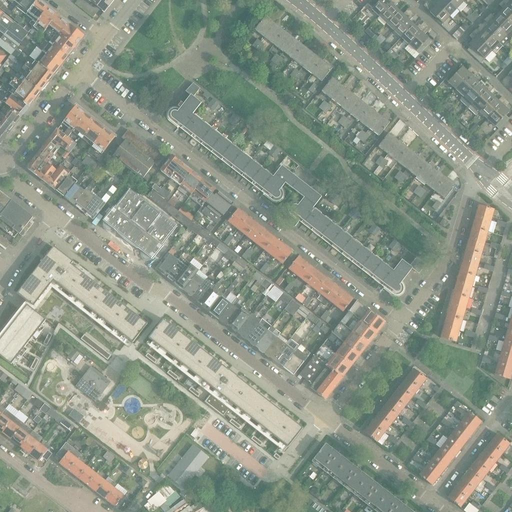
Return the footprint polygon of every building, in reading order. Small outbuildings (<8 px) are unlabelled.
[(27,12),(36,0),(21,0),(17,5),(15,7),(25,14),(27,12)] [(47,7),(37,0),(36,0),(27,12),(25,14),(31,19),(28,23),(32,26),(47,7)] [(111,3),(107,0),(90,0),(90,1),(104,12),(108,7),(111,3)] [(379,0),(371,9),(379,17),(394,0),(387,0),(388,0),(387,0),(379,0)] [(399,0),(394,0),(379,17),(386,24),(398,11),(394,7),(400,0),(399,0)] [(456,9),(446,0),(439,0),(440,0),(436,4),(449,17),(456,9)] [(446,0),(456,9),(463,2),(461,0),(446,0)] [(511,2),(511,3),(507,0),(503,0),(502,1),(511,11),(511,2)] [(504,11),(500,15),(511,25),(511,11),(502,1),(498,5),(504,11)] [(442,24),(449,17),(436,4),(432,8),(426,2),(423,6),(442,24)] [(3,3),(0,6),(0,8),(9,15),(13,10),(3,3)] [(57,15),(47,7),(32,26),(42,33),(45,30),(48,26),(57,15)] [(402,14),(398,11),(386,24),(393,31),(412,11),(408,8),(402,14)] [(14,22),(4,15),(4,14),(0,11),(0,31),(4,35),(4,34),(8,30),(14,22)] [(412,11),(393,31),(401,38),(413,25),(409,21),(415,14),(412,11)] [(511,36),(511,25),(500,15),(496,19),(490,14),(487,17),(510,39),(511,36)] [(83,35),(57,15),(48,26),(56,32),(76,47),(83,38),(83,35)] [(469,15),(466,18),(472,24),(475,20),(470,15),(469,15)] [(254,30),(263,37),(274,23),(265,16),(254,30)] [(510,39),(487,17),(484,21),(489,26),(485,31),(502,46),(502,47),(510,39)] [(17,25),(16,25),(14,22),(8,30),(21,40),(24,37),(27,33),(23,29),(17,25)] [(417,28),(413,25),(401,38),(408,45),(427,25),(423,22),(417,28)] [(284,32),(274,23),(263,37),(274,45),(284,32)] [(27,25),(23,29),(27,33),(31,28),(27,25)] [(431,41),(424,35),(427,32),(430,28),(427,25),(408,45),(419,55),(431,41)] [(27,40),(34,31),(31,28),(27,33),(24,37),(27,40)] [(430,28),(427,32),(430,34),(429,35),(433,39),(437,35),(430,28)] [(502,46),(485,31),(481,35),(475,29),(472,33),(491,51),(494,54),(502,46)] [(21,40),(8,30),(4,34),(12,41),(18,45),(20,42),(21,40)] [(76,47),(56,32),(49,42),(68,57),(76,47)] [(284,32),(274,45),(283,52),(294,39),(284,32)] [(491,51),(472,33),(469,36),(475,42),(467,50),(480,63),(491,51)] [(18,45),(12,41),(4,34),(4,35),(0,39),(0,46),(5,50),(11,55),(18,45)] [(251,46),(254,48),(259,42),(256,39),(251,46)] [(303,46),(294,39),(283,52),(293,60),(303,46)] [(68,57),(49,42),(41,51),(61,66),(68,57)] [(259,42),(254,48),(257,51),(263,44),(259,42)] [(313,54),(303,46),(293,60),(302,67),(313,54)] [(61,66),(41,51),(34,61),(53,76),(61,66)] [(394,51),(390,56),(394,60),(398,55),(394,51)] [(276,54),(272,60),(271,61),(274,63),(274,64),(280,57),(276,54)] [(313,54),(302,67),(312,75),(322,61),(313,54)] [(11,68),(17,60),(13,57),(11,55),(4,63),(7,65),(11,68)] [(280,57),(274,64),(277,66),(278,66),(283,60),(280,57)] [(53,76),(34,61),(31,65),(27,62),(24,65),(47,84),(53,76)] [(332,68),(322,61),(312,75),(321,82),(332,68)] [(47,84),(24,65),(22,69),(25,72),(22,77),(41,92),(47,84)] [(460,68),(447,82),(455,89),(474,70),(470,67),(465,73),(460,68)] [(290,76),(294,79),(299,72),(295,69),(290,76)] [(474,70),(455,89),(463,97),(476,83),(472,79),(477,73),(474,70)] [(299,72),(294,79),(297,81),(302,75),(299,72)] [(41,92),(22,77),(19,81),(15,78),(12,82),(35,100),(41,92)] [(321,92),(331,99),(342,86),(332,78),(321,92)] [(35,100),(12,82),(9,85),(13,88),(10,92),(29,107),(35,100)] [(463,97),(460,100),(468,108),(490,85),(486,82),(480,87),(476,83),(463,97)] [(169,114),(169,115),(169,116),(170,117),(170,118),(171,119),(179,126),(181,128),(189,118),(191,119),(194,116),(192,114),(200,103),(193,97),(200,89),(193,83),(185,91),(190,95),(180,108),(178,111),(177,111),(176,110),(175,110),(174,110),(173,110),(172,111),(171,111),(170,112),(170,113),(170,114),(169,114)] [(308,90),(312,93),(317,87),(313,84),(308,90)] [(490,85),(468,108),(476,115),(479,112),(492,98),(487,94),(493,88),(490,85)] [(342,86),(331,99),(341,107),(351,93),(342,86)] [(29,107),(10,92),(9,92),(2,101),(12,109),(22,117),(29,107)] [(351,93),(341,107),(350,114),(361,101),(351,93)] [(492,98),(479,112),(487,119),(505,100),(502,96),(496,102),(492,98)] [(206,106),(209,108),(215,101),(212,98),(206,106)] [(505,100),(487,119),(495,127),(508,113),(503,109),(509,103),(505,100)] [(215,101),(209,108),(213,111),(218,104),(215,101)] [(318,108),(322,111),(327,104),(324,101),(318,108)] [(361,101),(350,114),(360,122),(370,108),(361,101)] [(327,104),(322,111),(326,113),(331,107),(327,104)] [(74,107),(62,123),(68,128),(63,134),(67,137),(72,131),(86,113),(77,107),(74,107)] [(370,108),(360,122),(369,129),(380,116),(370,108)] [(0,143),(0,144),(22,117),(12,109),(5,118),(0,123),(0,143)] [(95,121),(86,113),(72,131),(81,139),(95,121)] [(227,122),(230,124),(235,117),(232,114),(227,122)] [(189,118),(181,128),(191,135),(202,122),(194,116),(191,119),(189,118)] [(337,123),(341,126),(346,119),(342,116),(337,123)] [(380,116),(369,129),(378,136),(389,123),(380,116)] [(235,117),(230,124),(233,127),(239,119),(235,117)] [(346,119),(341,126),(344,128),(350,121),(346,119)] [(105,129),(95,121),(81,139),(91,147),(105,129)] [(202,122),(191,135),(201,143),(211,129),(210,128),(203,123),(202,122)] [(471,128),(468,130),(472,134),(478,127),(475,124),(471,128)] [(50,139),(60,147),(65,151),(68,154),(76,144),(67,137),(63,134),(61,132),(58,130),(57,129),(50,139)] [(115,136),(105,129),(91,147),(101,154),(115,136)] [(211,129),(201,143),(211,151),(221,137),(211,129)] [(109,152),(114,155),(113,157),(141,179),(142,178),(147,181),(151,176),(147,173),(151,168),(154,164),(157,166),(164,158),(128,130),(121,138),(125,141),(121,145),(117,149),(113,146),(109,152)] [(247,137),(250,140),(256,133),(252,130),(247,137)] [(360,140),(365,134),(362,131),(356,138),(360,140)] [(256,133),(250,140),(253,142),(259,135),(256,133)] [(378,147),(388,155),(398,141),(388,133),(378,147)] [(365,134),(360,140),(363,143),(369,136),(365,134)] [(221,137),(211,151),(221,159),(232,145),(230,144),(223,139),(221,137)] [(50,139),(39,153),(49,161),(60,147),(50,139)] [(398,141),(388,155),(397,162),(408,149),(398,141)] [(232,145),(221,159),(231,166),(242,153),(232,145)] [(267,153),(270,156),(276,149),(273,146),(267,153)] [(276,149),(270,156),(274,159),(279,151),(276,149)] [(408,149),(397,162),(406,169),(417,156),(408,149)] [(61,156),(65,159),(69,154),(68,154),(65,151),(61,156)] [(39,153),(29,166),(29,170),(37,176),(49,161),(39,153)] [(242,153),(231,166),(241,174),(252,161),(250,160),(244,155),(242,153)] [(171,155),(160,170),(170,178),(181,163),(171,155)] [(417,156),(406,169),(416,177),(427,163),(417,156)] [(375,163),(379,166),(384,159),(381,157),(375,163)] [(68,167),(72,169),(78,161),(75,159),(68,167)] [(87,168),(92,162),(88,159),(83,165),(87,168)] [(384,159),(379,166),(382,169),(387,162),(384,159)] [(49,161),(37,176),(38,176),(38,178),(41,180),(43,180),(46,183),(58,168),(49,161)] [(252,161),(241,174),(251,182),(262,169),(252,161)] [(90,171),(95,164),(92,162),(87,168),(90,171)] [(181,163),(170,178),(179,186),(191,171),(181,163)] [(427,163),(416,177),(426,184),(436,171),(427,163)] [(58,168),(46,183),(47,183),(48,185),(50,187),(52,187),(55,190),(70,172),(61,165),(58,168)] [(272,177),(262,190),(264,192),(265,192),(273,198),(274,199),(275,199),(277,199),(278,199),(279,198),(280,197),(281,196),(281,194),(281,193),(280,191),(279,190),(281,188),(285,183),(292,189),(299,180),(292,174),(281,166),(272,177)] [(262,169),(251,182),(262,190),(272,177),(271,176),(263,170),(262,169)] [(179,186),(177,189),(178,189),(188,198),(190,196),(203,180),(191,171),(179,186)] [(394,178),(397,181),(403,174),(399,171),(394,178)] [(436,171),(426,184),(435,192),(446,178),(436,171)] [(70,172),(55,190),(59,193),(60,195),(62,197),(64,197),(76,181),(71,177),(73,174),(70,172)] [(403,174),(397,181),(401,184),(406,177),(403,174)] [(76,181),(64,197),(68,200),(68,201),(72,204),(73,204),(74,205),(84,192),(78,187),(84,180),(80,177),(76,181)] [(446,178),(435,192),(444,199),(455,186),(446,178)] [(203,180),(190,196),(202,205),(215,189),(203,180)] [(290,208),(290,209),(290,211),(291,212),(291,213),(300,219),(299,220),(302,221),(312,208),(321,197),(311,189),(303,183),(299,180),(292,189),(296,192),(304,198),(300,202),(298,205),(297,204),(295,204),(294,204),(292,205),(291,205),(290,207),(290,208)] [(95,197),(90,193),(96,185),(91,182),(84,192),(74,205),(78,208),(78,209),(80,211),(82,211),(83,212),(95,197)] [(166,183),(161,189),(158,193),(166,199),(170,194),(165,190),(169,186),(166,183)] [(152,188),(158,193),(161,189),(154,184),(152,188)] [(413,193),(416,196),(422,189),(418,186),(413,193)] [(177,227),(128,189),(114,208),(113,207),(102,220),(103,221),(103,222),(102,223),(102,224),(102,225),(102,227),(103,228),(103,229),(104,229),(105,230),(106,231),(107,231),(108,231),(109,231),(110,231),(111,231),(112,231),(113,230),(114,229),(117,232),(117,233),(119,235),(121,237),(123,239),(126,242),(131,245),(134,247),(137,249),(137,248),(141,251),(140,252),(140,253),(140,254),(140,255),(140,256),(140,257),(141,258),(141,259),(142,260),(143,260),(144,261),(145,261),(147,261),(148,261),(149,260),(150,260),(151,260),(151,259),(152,260),(163,246),(162,246),(176,227),(177,227)] [(202,205),(198,210),(216,224),(232,203),(215,189),(202,205)] [(422,189),(416,196),(420,199),(425,192),(422,189)] [(0,191),(0,215),(12,201),(0,191)] [(151,191),(147,196),(151,199),(153,201),(169,214),(171,215),(180,222),(187,228),(189,225),(192,222),(190,221),(178,211),(173,207),(167,203),(166,202),(164,201),(151,191)] [(334,205),(339,198),(333,193),(327,200),(334,205)] [(95,197),(83,212),(84,213),(85,214),(87,216),(88,216),(93,219),(105,204),(95,196),(95,197)] [(12,201),(0,215),(0,227),(14,238),(18,233),(22,237),(26,232),(32,224),(27,221),(31,216),(12,201)] [(435,211),(440,204),(437,201),(431,208),(435,211)] [(478,205),(475,217),(490,221),(493,210),(478,205)] [(180,208),(178,211),(190,221),(192,218),(180,208)] [(312,208),(302,221),(311,229),(322,216),(314,209),(312,208)] [(354,221),(359,213),(353,208),(347,215),(354,221)] [(246,216),(237,209),(228,222),(236,229),(246,216)] [(256,224),(246,216),(236,229),(246,236),(256,224)] [(322,216),(311,229),(321,237),(332,223),(330,222),(324,217),(322,216)] [(475,217),(472,228),(487,232),(490,221),(475,217)] [(448,223),(443,219),(439,224),(444,228),(448,223)] [(187,228),(186,230),(190,234),(192,232),(197,236),(199,233),(201,230),(192,222),(189,225),(187,228)] [(332,223),(321,237),(332,245),(342,232),(332,223)] [(264,230),(256,224),(246,236),(255,243),(264,230)] [(379,229),(373,224),(367,231),(374,236),(379,229)] [(472,228),(469,239),(484,243),(487,232),(472,228)] [(201,230),(199,233),(208,240),(210,237),(208,236),(201,230)] [(273,237),(264,230),(255,243),(263,250),(273,237)] [(342,232),(332,245),(342,253),(352,239),(350,237),(344,233),(342,232)] [(0,235),(0,243),(6,248),(10,243),(0,235)] [(208,240),(205,243),(209,246),(212,243),(217,247),(219,244),(210,237),(208,240)] [(283,245),(273,237),(263,250),(273,257),(283,245)] [(352,239),(342,253),(352,261),(362,247),(352,239)] [(469,239),(466,249),(481,254),(484,243),(469,239)] [(394,252),(400,245),(393,240),(388,247),(394,252)] [(219,244),(217,247),(226,254),(228,251),(219,244)] [(292,252),(283,245),(273,257),(282,264),(292,252)] [(362,247),(352,261),(362,269),(372,255),(371,254),(364,249),(362,247)] [(52,248),(17,294),(36,308),(55,283),(132,343),(147,324),(71,265),(72,263),(52,248)] [(466,249),(462,260),(477,265),(481,254),(466,249)] [(164,275),(165,277),(177,261),(172,257),(174,253),(170,250),(156,269),(160,272),(160,274),(162,275),(164,275)] [(226,254),(223,257),(228,261),(229,259),(233,263),(234,262),(235,261),(237,258),(228,251),(226,254)] [(372,255),(362,269),(372,277),(382,263),(372,255)] [(288,269),(297,276),(307,264),(298,257),(288,269)] [(392,271),(382,284),(385,286),(393,292),(394,293),(395,293),(396,293),(397,293),(398,293),(399,293),(399,292),(400,291),(401,291),(401,290),(401,289),(401,288),(401,287),(401,286),(400,286),(400,285),(399,284),(401,282),(412,268),(418,274),(425,265),(416,257),(409,266),(401,260),(392,271)] [(174,283),(189,264),(180,258),(177,261),(165,277),(166,277),(166,278),(168,280),(170,280),(174,283)] [(235,261),(234,262),(243,269),(246,265),(237,258),(235,261)] [(462,260),(459,271),(474,276),(477,265),(462,260)] [(382,263),(372,277),(382,284),(392,271),(391,270),(384,265),(382,263)] [(189,264),(174,283),(178,286),(178,288),(180,289),(182,289),(183,290),(198,271),(189,264)] [(316,271),(307,264),(297,276),(306,283),(316,271)] [(192,297),(204,282),(205,280),(206,278),(198,271),(183,290),(187,293),(187,295),(189,296),(191,296),(192,297)] [(325,278),(316,271),(306,283),(316,290),(325,278)] [(459,271),(456,282),(471,287),(474,276),(459,271)] [(215,286),(200,305),(210,312),(222,297),(216,292),(225,281),(221,278),(215,286)] [(335,285),(325,278),(316,290),(325,298),(335,285)] [(204,282),(192,297),(196,300),(196,302),(200,305),(215,286),(209,281),(208,282),(205,280),(204,282)] [(231,293),(238,284),(234,281),(227,290),(231,293)] [(456,282),(453,294),(468,298),(471,287),(456,282)] [(343,292),(335,285),(325,298),(334,304),(343,292)] [(280,297),(283,294),(275,287),(272,291),(280,297)] [(219,320),(231,304),(236,298),(230,294),(231,293),(227,290),(222,297),(210,312),(219,320)] [(353,299),(343,292),(334,304),(343,312),(353,299)] [(292,301),(283,294),(280,297),(290,304),(292,301)] [(453,294),(450,304),(465,309),(468,298),(453,294)] [(357,300),(348,312),(360,321),(376,334),(385,322),(370,310),(369,310),(365,307),(361,304),(357,300)] [(301,308),(292,301),(290,304),(298,311),(301,308)] [(231,304),(219,320),(228,326),(240,311),(231,304)] [(450,304),(446,316),(462,320),(465,309),(450,304)] [(27,305),(0,339),(0,356),(11,365),(24,348),(32,337),(41,326),(45,320),(27,305)] [(238,333),(250,318),(252,315),(242,307),(240,311),(228,326),(232,328),(232,330),(235,332),(237,332),(238,333)] [(310,315),(301,308),(298,311),(307,318),(310,315)] [(348,312),(340,322),(352,332),(368,344),(376,334),(360,321),(348,312)] [(259,324),(260,322),(252,315),(250,318),(238,333),(241,335),(241,337),(244,339),(246,339),(247,340),(259,324)] [(319,322),(310,315),(307,318),(316,325),(319,322)] [(446,316),(443,327),(458,331),(462,320),(446,316)] [(163,319),(148,338),(213,389),(203,402),(223,418),(233,405),(288,447),(302,428),(237,377),(238,377),(228,370),(163,319)] [(255,347),(269,329),(271,327),(262,320),(260,322),(259,324),(247,340),(250,342),(250,344),(253,346),(255,346),(255,347)] [(329,330),(319,322),(316,325),(327,333),(329,330)] [(340,322),(331,333),(343,343),(359,356),(368,344),(352,332),(340,322)] [(264,354),(277,338),(278,336),(274,333),(276,331),(271,327),(269,329),(255,347),(258,349),(259,351),(262,353),(264,353),(264,354)] [(440,338),(455,342),(458,331),(443,327),(440,338)] [(48,333),(43,344),(46,345),(52,335),(48,333)] [(331,333),(322,344),(335,354),(351,366),(359,356),(343,343),(331,333)] [(84,335),(80,339),(107,360),(111,356),(84,335)] [(273,361),(286,345),(287,343),(278,336),(277,338),(264,354),(265,355),(268,358),(270,358),(273,361)] [(283,368),(297,350),(298,349),(289,342),(287,343),(286,345),(273,361),(274,362),(277,365),(279,365),(283,368)] [(511,344),(504,342),(501,353),(511,356),(511,344)] [(322,344),(314,356),(326,365),(342,378),(351,366),(335,354),(322,344)] [(70,346),(65,353),(68,356),(74,349),(73,349),(70,346)] [(293,376),(307,358),(310,354),(300,346),(298,349),(297,350),(283,368),(293,376)] [(147,353),(145,356),(154,364),(156,361),(147,353)] [(511,356),(501,353),(497,364),(511,367),(511,356)] [(314,356),(299,374),(312,384),(309,387),(316,392),(316,393),(325,400),(342,378),(326,365),(314,356)] [(35,358),(30,368),(33,370),(39,360),(35,358)] [(511,370),(511,367),(497,364),(494,375),(509,380),(511,370)] [(92,367),(77,386),(96,401),(111,382),(92,367)] [(414,369),(406,378),(419,388),(426,379),(414,369)] [(169,370),(166,373),(176,381),(178,378),(169,370)] [(406,378),(399,387),(412,397),(419,388),(406,378)] [(191,387),(188,390),(197,398),(200,395),(191,387)] [(399,387),(392,396),(404,406),(412,397),(399,387)] [(392,396),(385,405),(397,415),(404,406),(392,396)] [(103,403),(99,408),(104,411),(107,406),(103,403)] [(385,405),(378,414),(390,424),(397,415),(385,405)] [(0,431),(2,433),(14,417),(5,409),(1,414),(0,415),(0,431)] [(59,416),(56,413),(50,409),(46,414),(55,421),(59,416)] [(74,409),(69,415),(79,423),(83,417),(74,409)] [(24,421),(27,418),(19,412),(16,415),(24,421)] [(469,412),(462,421),(474,431),(481,422),(469,412)] [(378,414),(371,423),(383,433),(390,424),(378,414)] [(11,440),(23,424),(14,417),(2,433),(11,440)] [(231,419),(229,422),(238,429),(241,426),(231,419)] [(474,431),(462,421),(454,431),(467,440),(474,431)] [(364,433),(376,442),(383,433),(371,423),(364,433)] [(33,431),(23,424),(11,440),(20,447),(33,431)] [(195,429),(190,435),(195,439),(200,433),(196,430),(195,429)] [(38,443),(42,438),(33,431),(20,447),(29,454),(38,443)] [(467,440),(454,431),(447,440),(460,449),(467,440)] [(497,434),(490,443),(502,453),(509,444),(497,434)] [(253,436),(251,439),(260,446),(262,443),(253,436)] [(460,449),(447,440),(443,436),(437,443),(435,445),(440,448),(453,458),(460,449)] [(38,443),(29,454),(39,461),(42,457),(46,461),(52,454),(47,450),(38,443)] [(62,459),(59,463),(68,471),(77,459),(81,455),(65,443),(56,455),(62,459)] [(490,443),(483,452),(495,462),(502,453),(490,443)] [(311,462),(333,478),(346,461),(324,445),(311,462)] [(183,488),(208,458),(192,446),(168,476),(183,488)] [(453,458),(440,448),(433,458),(446,467),(453,458)] [(483,452),(476,461),(488,471),(495,462),(483,452)] [(446,467),(433,458),(426,467),(439,476),(446,467)] [(77,459),(68,471),(78,478),(86,467),(77,459)] [(366,477),(346,461),(333,478),(353,494),(366,477)] [(476,461),(469,470),(481,480),(488,471),(476,461)] [(86,467),(78,478),(87,485),(95,474),(86,467)] [(439,476),(426,467),(419,476),(431,486),(439,476)] [(469,470),(461,480),(474,489),(481,480),(469,470)] [(95,474),(87,485),(96,492),(105,481),(95,474)] [(387,494),(366,477),(353,494),(374,511),(387,494)] [(461,480),(454,488),(467,498),(474,489),(461,480)] [(105,499),(114,488),(116,484),(113,482),(110,485),(105,481),(96,492),(105,499)] [(114,507),(123,496),(127,492),(117,484),(114,488),(105,499),(114,507)] [(163,501),(173,492),(167,484),(156,493),(163,500),(163,501)] [(292,486),(289,490),(310,506),(313,502),(292,486)] [(454,488),(447,498),(460,508),(467,498),(454,488)] [(309,493),(317,499),(320,495),(312,489),(309,493)] [(406,511),(408,510),(387,494),(374,511),(375,511),(406,511)] [(8,511),(21,511),(26,505),(16,499),(8,511)] [(176,511),(187,504),(184,499),(166,511),(176,511)] [(325,511),(313,502),(310,506),(317,511),(325,511)]
